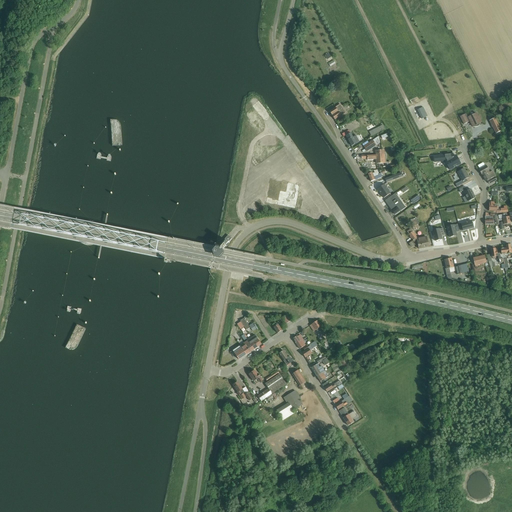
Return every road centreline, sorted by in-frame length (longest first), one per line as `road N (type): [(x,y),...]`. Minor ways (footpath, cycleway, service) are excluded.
road 1 (secondary): [(511,320),(0,215)]
road 2 (residential): [(409,258),(377,258),(292,223),(248,230),(233,247),(208,371)]
road 3 (unclassified): [(78,0),(31,48),(6,173)]
road 4 (residential): [(409,258),(304,96)]
road 5 (residential): [(286,334),(321,312),(456,335)]
